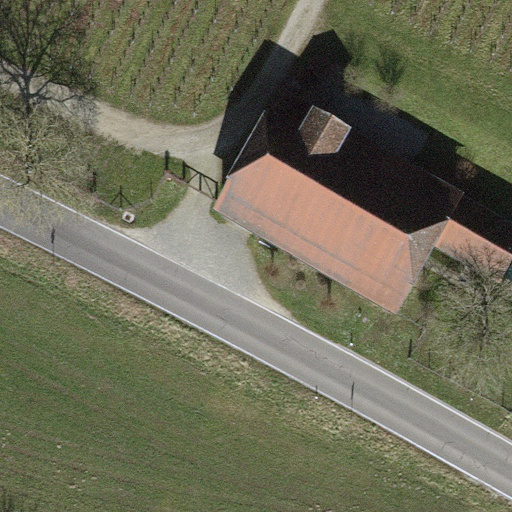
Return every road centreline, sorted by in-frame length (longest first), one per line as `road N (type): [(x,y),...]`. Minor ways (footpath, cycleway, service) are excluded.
road 1 (tertiary): [(511,471),(0,202)]
road 2 (track): [(160,280),(316,0)]
